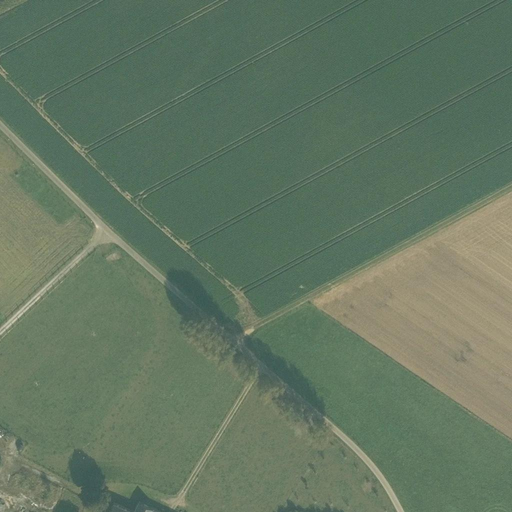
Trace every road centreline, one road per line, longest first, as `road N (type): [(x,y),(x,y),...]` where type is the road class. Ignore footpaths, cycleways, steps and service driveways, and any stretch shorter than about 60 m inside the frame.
road 1 (unclassified): [(399,511),(351,443),(106,230),(0,121)]
road 2 (track): [(233,340),(511,187)]
